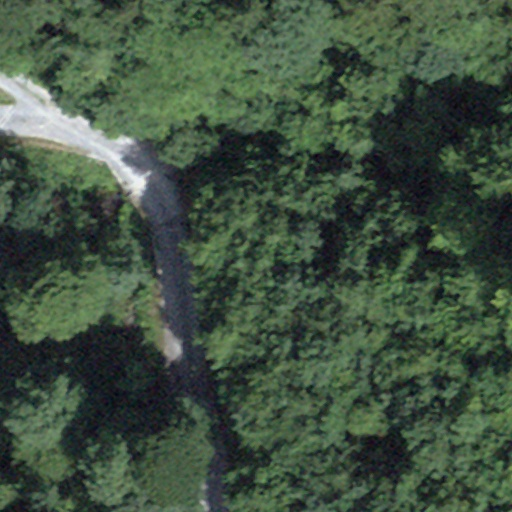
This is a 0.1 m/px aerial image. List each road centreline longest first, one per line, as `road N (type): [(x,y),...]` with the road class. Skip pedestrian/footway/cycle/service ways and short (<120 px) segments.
road 1 (track): [(122,147),(159,203),(172,250),(212,479),(210,511)]
road 2 (track): [(122,147),(98,113),(0,71)]
road 3 (track): [(0,123),(122,147)]
